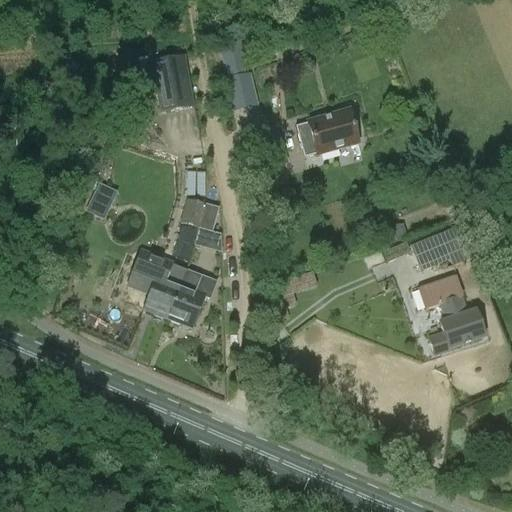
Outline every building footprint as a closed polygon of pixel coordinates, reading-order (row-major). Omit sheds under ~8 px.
[(245,67),(239,45),(218,50),(223,72),(245,67)] [(180,60),(153,65),(162,115),(189,110),(180,60)] [(227,81),(223,82),(225,91),(230,89),(251,85),(249,76),(245,77),(227,81)] [(304,160),(315,157),(316,158),(357,146),(348,114),(307,126),(307,127),(295,130),(304,160)] [(257,145),(271,190),(291,184),(277,139),(257,145)] [(82,213),(100,221),(112,191),(94,184),(82,213)] [(189,229),(197,232),(212,235),(218,211),(195,206),(189,229)] [(438,239),(409,251),(420,276),(448,265),(438,239)] [(404,245),(378,253),(382,264),(408,256),(404,245)] [(125,289),(146,298),(140,313),(165,323),(183,273),(171,268),(172,264),(142,253),(140,252),(125,289)] [(216,286),(200,280),(183,273),(165,323),(190,332),(202,301),(210,303),(216,286)] [(438,308),(444,325),(439,326),(442,337),(428,342),(434,358),(449,353),(449,352),(483,340),(475,314),(466,317),(461,301),(463,300),(456,278),(417,291),(424,313),(438,308)]
